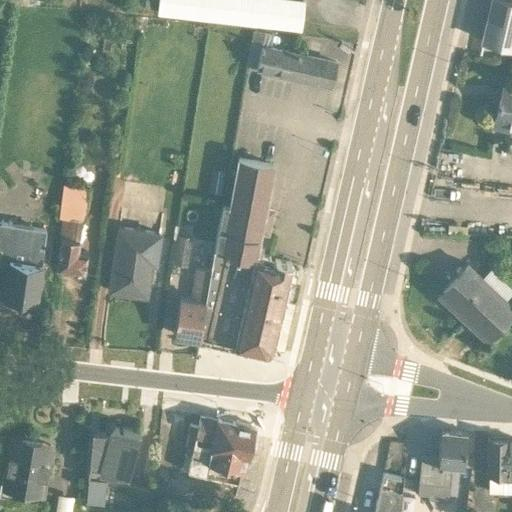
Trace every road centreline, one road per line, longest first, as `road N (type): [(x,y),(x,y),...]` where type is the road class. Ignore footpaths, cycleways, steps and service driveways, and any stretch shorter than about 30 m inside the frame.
road 1 (primary): [(392,0),(299,397)]
road 2 (primary): [(353,362),(435,0)]
road 3 (residential): [(0,365),(299,397)]
road 4 (residential): [(469,406),(441,381),(353,362)]
road 5 (residential): [(342,405),(469,406)]
